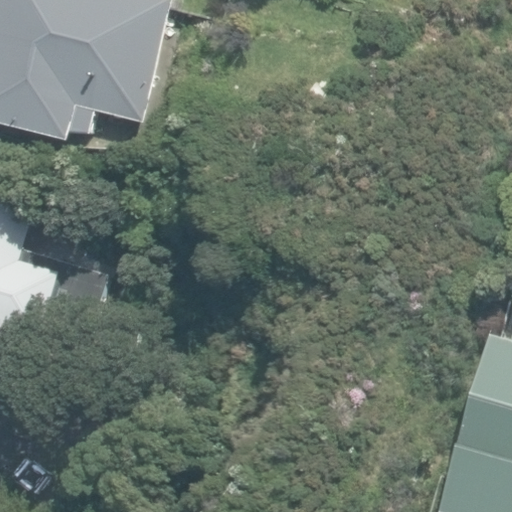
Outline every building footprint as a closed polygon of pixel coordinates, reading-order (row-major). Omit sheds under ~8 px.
[(0,0),(0,143),(6,145),(8,138),(35,144),(38,129),(80,140),(83,131),(98,134),(104,112),(152,123),(182,1),(179,0),(0,0)] [(0,179),(5,181),(13,151),(0,147),(0,179)] [(0,349),(6,327),(48,340),(68,274),(28,262),(47,200),(0,185),(0,349)] [(446,511),(511,511),(511,340),(496,336),(446,511)] [(152,382),(179,387),(185,350),(158,346),(152,382)] [(144,394),(140,422),(181,428),(185,400),(144,394)]
